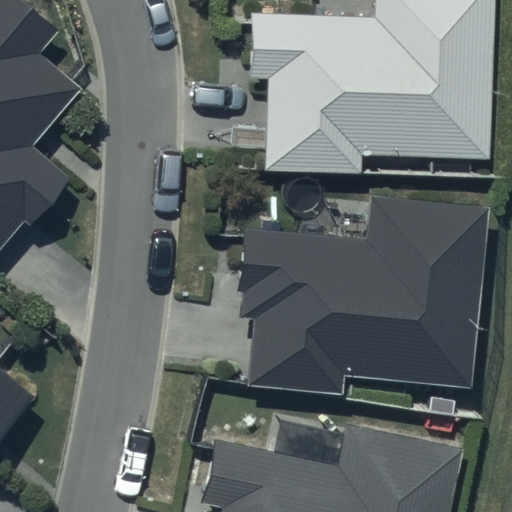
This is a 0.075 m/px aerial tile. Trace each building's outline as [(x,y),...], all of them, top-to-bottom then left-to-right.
[(51,32),(12,0),(0,0),(0,247),(61,175),(28,148),(76,91),(32,54),(51,32)] [(494,0),(374,0),(374,16),(250,12),(247,77),(269,78),(266,168),(361,172),(361,153),(489,158),(494,0)] [(490,207),(371,195),(366,241),(248,229),(240,315),(255,317),(248,385),(342,394),(344,375),(472,388),(490,207)] [(0,437),(31,400),(0,373),(0,437)] [(450,511),(466,446),(343,419),(333,464),(215,438),(200,503),(223,508),(222,511),(450,511)]
